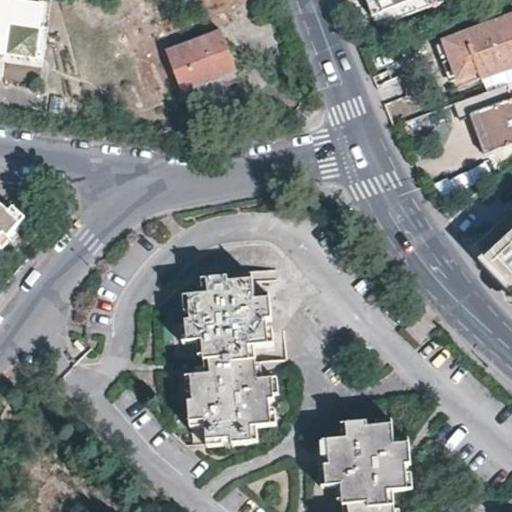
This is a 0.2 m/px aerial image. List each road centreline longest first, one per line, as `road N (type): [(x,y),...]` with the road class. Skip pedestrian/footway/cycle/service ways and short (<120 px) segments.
road 1 (secondary): [(360,143),(384,200),(435,276),(511,349)]
road 2 (residential): [(0,334),(149,172)]
road 3 (residential): [(360,143),(230,172),(149,172)]
road 4 (secondary): [(311,0),(360,143)]
road 5 (residential): [(149,172),(0,151)]
